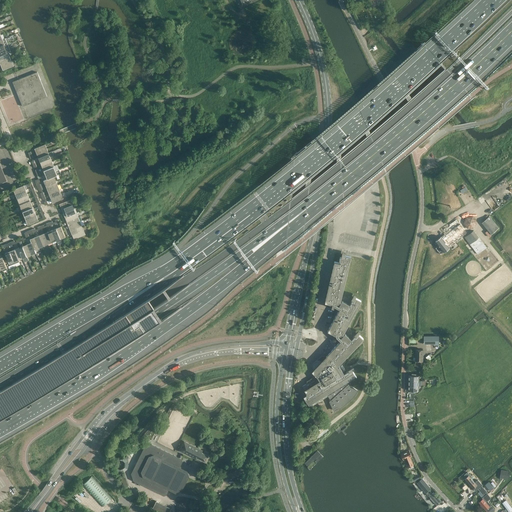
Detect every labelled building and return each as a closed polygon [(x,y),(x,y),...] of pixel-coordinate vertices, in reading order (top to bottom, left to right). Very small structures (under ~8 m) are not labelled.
[(11,61),(9,57),(0,60),(0,61),(2,65),(11,61)] [(14,66),(14,65),(13,65),(11,61),(2,65),(3,69),(3,70),(14,66)] [(23,105),(47,96),(37,72),(19,80),(13,81),(22,106),(23,105)] [(47,149),(45,145),(46,144),(45,144),(35,148),(35,149),(35,148),(37,153),(47,149)] [(49,153),(47,149),(37,153),(39,157),(49,153)] [(50,157),(49,153),(39,157),(41,161),(50,157)] [(52,162),(50,157),(41,161),(42,166),(52,162)] [(54,166),(52,162),(42,166),(44,170),(54,166)] [(56,170),(54,166),(44,170),(46,174),(56,170)] [(58,175),(57,175),(56,170),(46,174),(48,179),(54,177),(58,175)] [(56,181),(54,177),(48,179),(44,180),(44,181),(46,185),(56,181)] [(57,185),(56,181),(46,185),(48,189),(57,185)] [(25,190),(24,186),(24,185),(13,189),(14,190),(16,194),(25,190)] [(59,189),(57,185),(48,189),(50,193),(59,189)] [(467,188),(464,190),(465,192),(462,193),(465,197),(468,196),(471,201),(474,199),(467,188)] [(61,194),(59,189),(50,193),(51,198),(61,194)] [(27,194),(25,190),(16,194),(18,198),(27,194)] [(29,199),(27,194),(18,198),(19,203),(29,199)] [(63,198),(61,194),(51,198),(53,202),(53,203),(63,198)] [(31,203),(29,199),(19,203),(21,207),(31,203)] [(72,204),(71,200),(71,199),(59,204),(60,205),(60,204),(62,209),(72,204)] [(33,207),(31,203),(21,207),(23,211),(33,207)] [(64,213),(74,209),(72,204),(62,209),(64,213)] [(34,212),(33,207),(23,211),(25,216),(34,212)] [(65,217),(76,213),(74,209),(64,213),(65,217)] [(36,216),(34,212),(25,216),(26,220),(36,216)] [(67,222),(78,217),(76,213),(65,217),(67,222)] [(38,220),(36,216),(26,220),(28,224),(28,225),(38,220)] [(477,222),(473,216),(466,217),(463,224),(467,229),(474,228),(477,222)] [(482,223),(491,234),(499,228),(490,216),(482,223)] [(80,222),(78,217),(67,222),(69,226),(80,222)] [(456,219),(440,230),(443,235),(459,223),(456,219)] [(78,233),(76,228),(81,226),(80,222),(69,226),(72,235),(78,233)] [(436,241),(441,248),(444,252),(450,248),(449,246),(467,233),(460,224),(442,238),(441,237),(436,241)] [(65,237),(61,226),(61,227),(57,229),(61,238),(65,237)] [(85,235),(83,230),(81,226),(76,228),(78,233),(72,235),(74,239),(74,240),(85,235),(85,234),(85,235)] [(61,238),(57,229),(52,230),(56,240),(61,238)] [(56,240),(52,230),(48,232),(52,242),(56,240)] [(464,238),(473,248),(478,255),(487,248),(473,231),(464,238)] [(52,242),(48,232),(44,234),(47,244),(52,242)] [(47,244),(44,234),(39,236),(43,245),(47,244)] [(43,245),(39,236),(35,238),(39,247),(43,245)] [(39,247),(35,238),(31,239),(30,239),(32,243),(35,249),(39,247)] [(32,243),(27,245),(31,254),(36,253),(35,249),(32,243)] [(31,254),(27,245),(23,246),(24,248),(27,256),(31,254)] [(27,256),(24,248),(23,246),(19,248),(23,258),(27,256)] [(23,258),(19,248),(14,250),(18,260),(23,258)] [(18,260),(14,250),(10,252),(14,261),(18,260)] [(14,261),(10,252),(6,253),(5,253),(9,264),(10,264),(10,263),(14,261)] [(345,331),(361,301),(355,298),(357,295),(354,294),(351,299),(352,300),(350,305),(342,301),(339,306),(337,304),(337,303),(338,303),(339,303),(340,302),(340,301),(340,300),(339,300),(339,299),(338,299),(338,298),(341,298),(351,257),(345,255),(345,252),(343,252),(341,257),(340,257),(339,260),(341,262),(340,263),(334,262),(325,303),(331,304),(332,305),(331,308),(334,308),(334,306),(340,309),(328,331),(333,334),(336,336),(336,337),(340,341),(321,361),(320,361),(320,360),(319,360),(318,360),(317,360),(316,360),(316,361),(315,361),(314,362),(313,363),(313,364),(312,365),(312,366),(312,367),(313,368),(313,369),(314,369),(312,371),(317,376),(315,377),(314,377),(307,381),(308,383),(302,386),(307,394),(303,396),(305,398),(306,398),(305,399),(309,405),(327,394),(327,395),(328,395),(331,400),(330,401),(334,410),(336,409),(340,407),(345,404),(350,400),(354,395),(353,395),(356,390),(357,391),(357,390),(350,386),(350,385),(351,385),(350,385),(350,384),(350,383),(349,382),(357,377),(352,370),(355,369),(353,366),(348,369),(349,370),(344,373),(339,365),(363,339),(359,334),(361,332),(358,330),(354,334),(355,335),(351,339),(345,334),(341,338),(339,336),(339,335),(339,336),(340,336),(341,336),(342,335),(343,334),(343,335),(345,331)] [(155,309),(153,310),(160,322),(162,320),(157,312),(155,309)] [(439,335),(424,335),(423,343),(439,343),(439,335)] [(415,361),(423,361),(423,355),(424,355),(424,350),(415,349),(415,361)] [(320,420),(312,411),(310,413),(311,415),(308,418),(314,425),(315,424),(316,424),(317,423),(317,422),(320,420)] [(181,450),(185,442),(183,441),(179,451),(193,458),(194,458),(195,459),(196,457),(181,450)] [(202,452),(202,451),(197,448),(185,442),(181,450),(196,457),(205,462),(208,455),(202,452)] [(188,473),(174,466),(179,458),(151,444),(145,447),(131,474),(134,481),(164,495),(166,495),(169,489),(170,488),(179,492),(181,488),(188,473)] [(221,447),(215,444),(211,452),(218,455),(221,447)] [(129,448),(126,454),(132,457),(135,451),(129,448)] [(404,460),(408,468),(414,465),(410,457),(412,456),(409,450),(400,453),(403,460),(404,460)] [(324,458),(318,451),(303,463),(310,470),(324,458)] [(121,473),(124,472),(126,471),(128,468),(128,466),(128,463),(127,461),(126,459),(124,458),(123,457),(121,457),(120,457),(118,457),(116,458),(114,460),(112,463),(112,466),(113,469),(115,471),(118,472),(121,473)] [(182,459),(179,458),(174,466),(188,473),(188,471),(180,467),(182,461),(182,459)] [(509,479),(510,471),(502,469),(500,477),(509,479)] [(129,485),(125,473),(124,473),(120,474),(124,487),(127,486),(129,485)] [(189,476),(188,473),(179,492),(181,492),(189,476)] [(475,491),(479,488),(481,486),(477,481),(475,483),(470,477),(471,476),(469,474),(467,473),(465,475),(466,477),(464,478),(475,491)] [(112,498),(92,477),(83,485),(103,507),(112,498)] [(430,488),(422,479),(417,483),(425,492),(430,488)] [(489,482),(486,485),(492,491),(495,488),(489,482)] [(479,502),(486,511),(488,511),(491,509),(489,507),(491,506),(487,501),(491,498),(487,494),(488,493),(482,486),(478,489),(484,496),(482,498),(483,499),(479,502)] [(429,491),(426,493),(437,505),(441,501),(435,494),(433,495),(429,491)] [(509,511),(511,510),(511,507),(506,500),(502,503),(509,511)] [(169,511),(171,509),(160,503),(156,511),(158,511),(169,511)]
